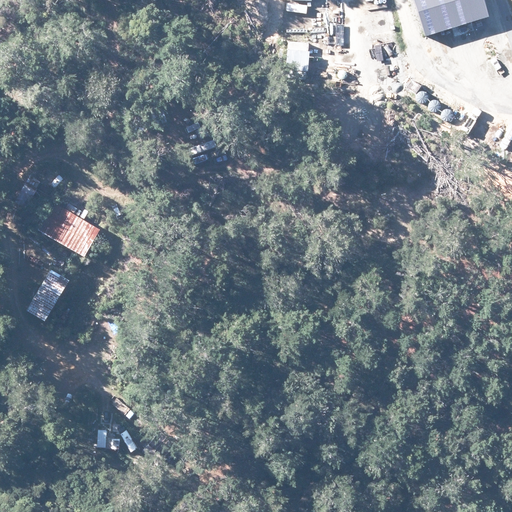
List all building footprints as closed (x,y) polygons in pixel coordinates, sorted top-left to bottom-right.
[(191,108),(175,115),(178,123),(184,120),(190,134),(200,130),(191,108)] [(163,124),(159,117),(152,120),(163,140),(176,133),(169,121),(163,124)] [(227,157),(217,136),(187,150),(197,171),(227,157)] [(35,168),(15,199),(29,208),(49,177),(35,168)] [(32,232),(79,261),(96,233),(50,204),(32,232)] [(49,271),(22,313),(42,325),(68,283),(49,271)]
